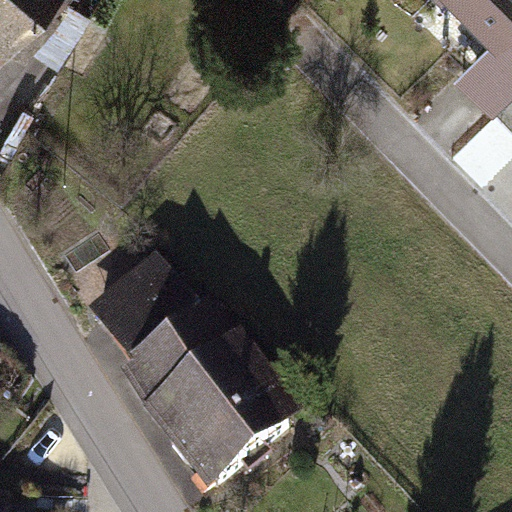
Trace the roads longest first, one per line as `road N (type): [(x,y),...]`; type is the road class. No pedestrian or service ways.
road 1 (residential): [(0,265),(160,511)]
road 2 (residential): [(511,247),(314,42)]
